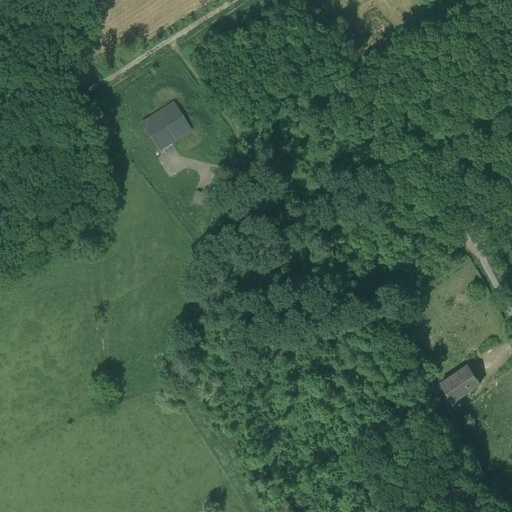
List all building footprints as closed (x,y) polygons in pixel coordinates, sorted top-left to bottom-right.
[(151,109),(154,115),(173,102),(180,114),(183,108),(183,101),(180,95),(176,91),(170,89),(163,89),(157,91),(153,96),(151,102),(151,109)] [(154,115),(141,123),(159,149),(171,141),(190,129),(182,117),(180,114),(173,102),(154,115)] [(189,117),(182,117),(190,129),(171,141),(175,146),(181,149),(188,150),(194,148),(199,143),(201,137),(202,131),(199,125),(195,120),(189,117)] [(208,194),(196,191),(193,203),(204,206),(208,194)] [(469,365),(441,383),(453,401),(480,383),(469,365)]
